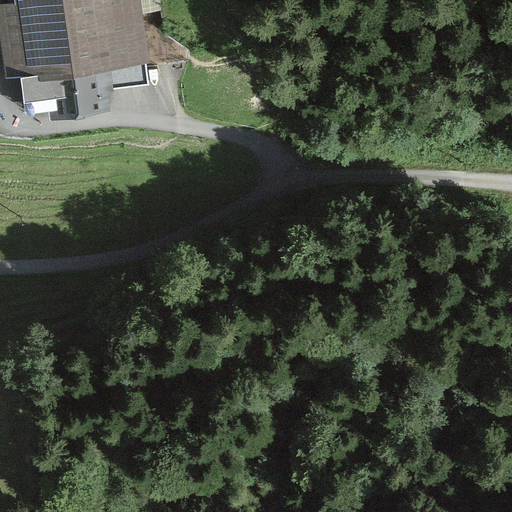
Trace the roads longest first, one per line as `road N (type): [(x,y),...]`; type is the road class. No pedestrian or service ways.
road 1 (residential): [(0,267),(148,248),(284,184)]
road 2 (track): [(284,184),(331,175),(511,180)]
